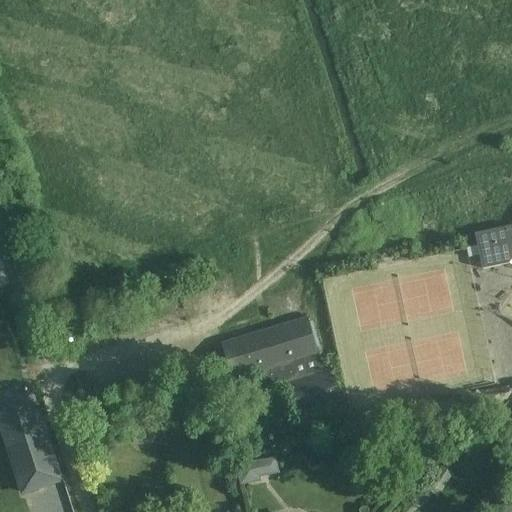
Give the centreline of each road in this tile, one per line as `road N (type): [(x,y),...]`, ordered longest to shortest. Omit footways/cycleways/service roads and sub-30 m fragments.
road 1 (residential): [(87,511),(53,409),(65,368),(197,329),(355,204)]
road 2 (track): [(355,204),(511,156)]
